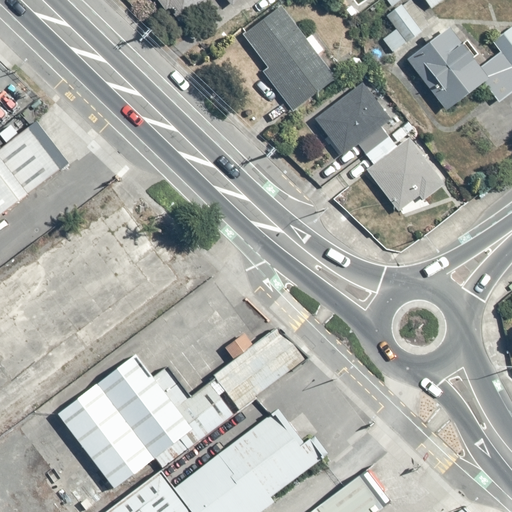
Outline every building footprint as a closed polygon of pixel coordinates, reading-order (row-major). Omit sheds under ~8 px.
[(181,23),(212,0),(226,0),(232,7),(241,0),(156,0),(166,12),(170,9),(181,23)] [(423,0),(432,10),(444,0),(423,0)] [(383,41),(394,54),(428,26),(408,1),(386,19),(396,30),(383,41)] [(264,72),(293,111),(336,80),(282,6),(244,34),(269,68),(264,72)] [(501,52),(479,69),(449,30),(407,62),(445,112),(484,83),(500,103),(511,94),(511,27),(493,42),(501,52)] [(366,157),(390,139),(382,128),(390,122),(362,85),(314,120),(341,158),(358,145),(366,157)] [(19,117),(0,131),(0,190),(48,155),(19,117)] [(367,171),(398,213),(419,197),(424,203),(444,189),(408,141),(397,149),(390,139),(366,157),(373,166),(367,171)] [(153,237),(126,238),(126,254),(154,253),(153,237)] [(258,325),(193,372),(215,403),(281,355),(258,325)] [(170,423),(114,350),(40,406),(95,479),(170,423)] [(156,485),(176,511),(237,511),(304,463),(261,406),(156,485)] [(360,511),(376,500),(348,463),(283,511),(360,511)] [(176,511),(156,485),(141,465),(78,511),(176,511)]
